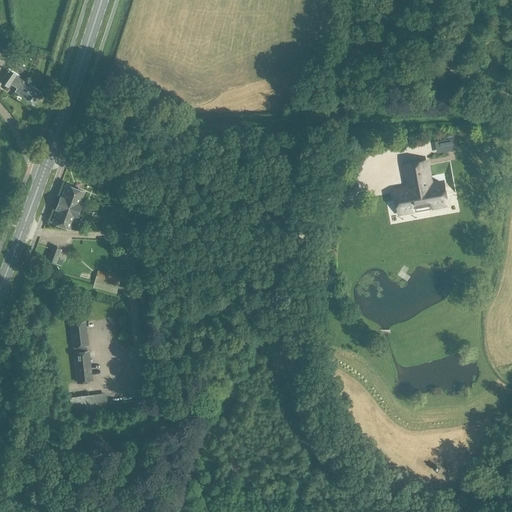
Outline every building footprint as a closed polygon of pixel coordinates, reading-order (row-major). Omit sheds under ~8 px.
[(1,48),(0,49),(0,57),(22,73),(25,68),(11,57),(12,56),(1,48)] [(41,92),(23,80),(8,70),(0,81),(8,87),(11,83),(17,88),(15,92),(33,105),(41,92)] [(29,116),(34,124),(42,118),(37,110),(29,116)] [(454,139),(443,140),(445,153),(456,151),(454,139)] [(109,152),(103,150),(99,161),(104,163),(109,152)] [(118,155),(112,153),(108,164),(113,166),(118,155)] [(428,184),(424,162),(408,165),(412,191),(397,194),(401,211),(447,202),(443,182),(428,184)] [(58,203),(78,211),(80,205),(79,204),(84,192),(67,185),(62,198),(60,197),(58,203)] [(76,217),(78,211),(58,203),(56,209),(57,210),(52,222),(70,229),(75,216),(76,217)] [(56,263),(61,250),(53,246),(47,260),(56,263)] [(117,288),(120,278),(98,272),(95,282),(117,288)] [(73,346),(87,345),(84,322),(71,323),(73,346)] [(77,381),(90,380),(88,352),(74,353),(77,381)] [(70,408),(93,406),(92,395),(69,398),(70,408)]
